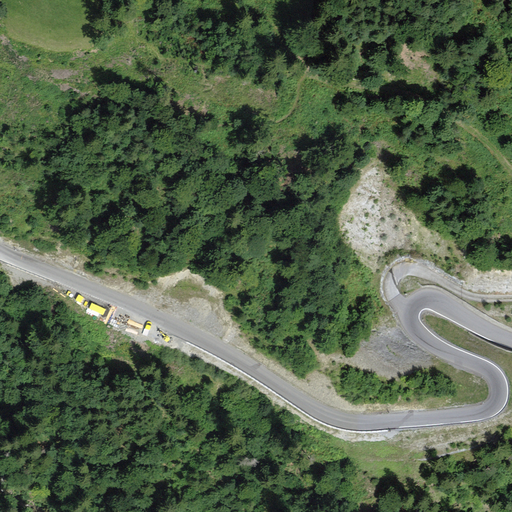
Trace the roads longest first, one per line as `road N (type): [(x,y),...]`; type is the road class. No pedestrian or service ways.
road 1 (residential): [(0,252),(193,334),(348,421),(475,413),(500,398),(491,373),(419,334),(410,317),(415,303),(438,300),(511,340)]
road 2 (track): [(409,309),(391,289),(406,268),(470,295),(511,298)]
